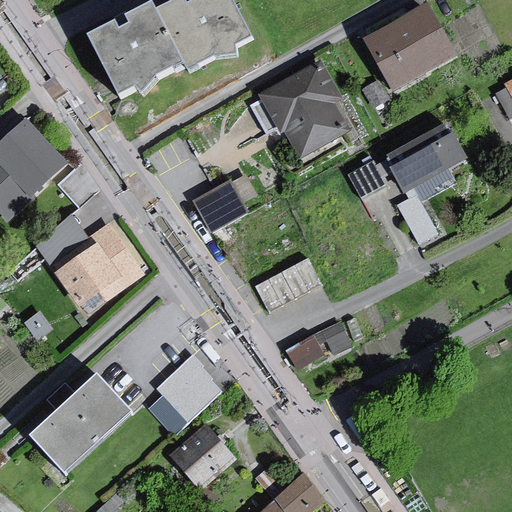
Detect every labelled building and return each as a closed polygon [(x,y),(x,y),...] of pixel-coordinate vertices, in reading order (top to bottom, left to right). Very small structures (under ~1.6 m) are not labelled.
[(191,3),(166,16),(194,72),(197,77),(223,64),(252,61),(249,51),(261,45),(238,0),(204,0),(208,6),(196,12),(191,3)] [(436,9),(370,44),(398,97),(464,62),(436,9)] [(126,29),(97,43),(128,105),(142,98),(152,102),(167,85),(194,72),(166,16),(164,10),(137,23),(141,32),(130,38),(126,29)] [(326,65),(260,98),(281,140),(287,136),(302,165),(353,139),(337,107),(346,103),(326,65)] [(73,172),(30,126),(0,153),(0,217),(10,228),(73,172)] [(450,128),(389,161),(411,202),(398,209),(421,250),(441,239),(435,228),(446,222),(433,199),(455,187),(451,179),(472,167),(450,128)] [(389,190),(376,165),(350,179),(363,204),(389,190)] [(248,178),(195,204),(211,236),(250,217),(245,207),(259,200),(248,178)] [(147,281),(111,227),(92,240),(99,251),(56,279),(85,322),(147,281)] [(258,289),(272,316),(325,287),(311,261),(258,289)] [(286,356),(299,380),(353,351),(340,326),(286,356)] [(226,398),(195,362),(159,394),(164,400),(149,414),(175,443),(226,398)] [(140,422),(105,384),(83,404),(68,387),(48,406),(63,423),(37,447),(71,485),(140,422)] [(241,467),(211,431),(174,462),(204,498),(241,467)] [(321,511),(328,508),(309,481),(266,511),(321,511)] [(120,496),(104,511),(135,511),(136,511),(120,496)]
